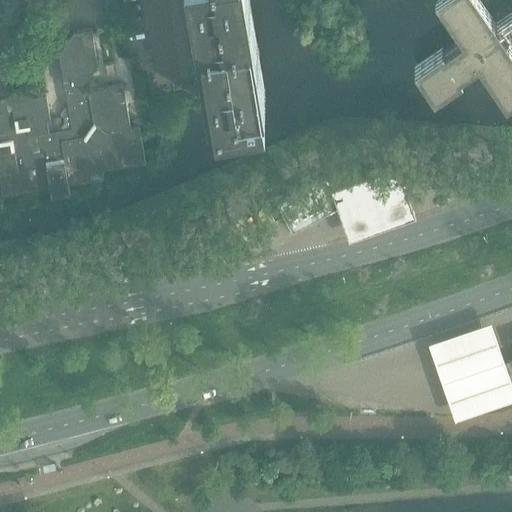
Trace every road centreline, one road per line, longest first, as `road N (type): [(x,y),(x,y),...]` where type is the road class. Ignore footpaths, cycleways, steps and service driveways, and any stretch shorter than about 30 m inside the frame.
road 1 (secondary): [(0,445),(305,362),(511,292)]
road 2 (secondary): [(511,202),(383,246),(0,330)]
